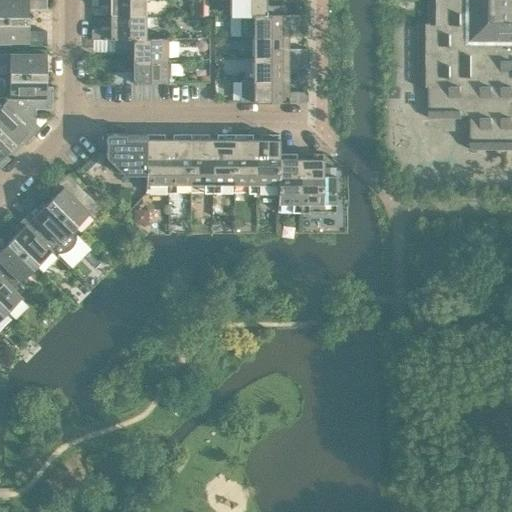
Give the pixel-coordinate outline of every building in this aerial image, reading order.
[(0,0),(0,19),(27,20),(27,9),(45,9),(45,0),(0,0)] [(145,17),(144,0),(90,0),(91,5),(109,5),(109,17),(145,17)] [(229,0),(230,15),(252,15),(284,15),(284,14),(284,5),(266,5),(265,0),(229,0)] [(418,87),(429,87),(429,118),(461,118),(463,116),(470,116),(470,150),(511,149),(511,0),(429,0),(429,23),(419,23),(418,87)] [(252,15),(252,37),(288,37),(288,25),(307,25),(307,15),(284,14),(284,15),(252,15)] [(145,38),(145,17),(109,17),(109,29),(90,29),(90,39),(113,39),(145,38)] [(27,31),(27,20),(0,19),(0,42),(45,42),(45,31),(27,31)] [(252,37),(252,58),(306,58),(306,49),(288,49),(288,37),(252,37)] [(131,48),(131,60),(167,60),(167,38),(145,38),(113,39),(113,48),(131,48)] [(0,65),(9,65),(9,76),(45,76),(45,54),(0,53),(0,65)] [(252,58),(252,80),(288,80),(288,68),(306,68),(306,58),(252,58)] [(167,60),(131,60),(131,72),(113,72),(113,82),(167,82),(167,60)] [(9,76),(8,98),(9,98),(26,115),(35,115),(35,109),(51,109),(51,87),(45,87),(45,76),(9,76)] [(306,102),(306,92),(288,92),(288,80),(252,80),(240,80),(240,102),(306,102)] [(9,98),(8,98),(0,106),(0,134),(12,147),(19,139),(23,143),(39,128),(35,123),(35,115),(26,115),(9,98)] [(12,147),(0,134),(0,166),(8,158),(4,154),(12,147)] [(168,193),(168,139),(158,139),(158,134),(105,134),(105,157),(123,174),(145,175),(145,193),(168,193)] [(168,193),(189,193),(190,134),(177,134),(177,139),(168,139),(168,193)] [(189,193),(211,193),(212,139),(202,139),(202,134),(190,134),(189,193)] [(211,193),(234,193),(234,134),(221,134),(221,139),(212,139),(211,193)] [(234,193),(256,193),(256,139),(246,139),(246,134),(234,134),(234,193)] [(256,193),(278,193),(278,154),(278,134),(265,134),(265,139),(256,139),(256,193)] [(277,212),(299,212),(300,158),(290,158),(290,154),(278,154),(278,193),(277,212)] [(336,176),(322,176),(322,154),(309,154),(309,158),(300,158),(299,212),(322,213),(322,204),(336,204),(336,176)] [(94,217),(101,209),(66,174),(50,190),(55,194),(47,202),(73,228),(89,212),(94,217)] [(73,228),(47,202),(40,209),(27,197),(19,205),(27,213),(28,213),(47,233),(40,240),(50,251),(52,249),(57,253),(59,253),(63,253),(66,252),(69,250),(70,249),(71,248),(72,247),(73,245),(74,244),(75,242),(75,241),(75,239),(76,237),(76,236),(76,234),(72,229),(73,228)] [(35,266),(50,251),(40,240),(47,233),(28,213),(27,213),(12,228),(17,232),(9,240),(35,266)] [(20,281),(35,266),(9,240),(1,248),(0,246),(0,277),(1,278),(9,271),(20,281)] [(12,289),(20,281),(9,271),(1,278),(0,277),(0,307),(5,313),(21,297),(12,289)]
